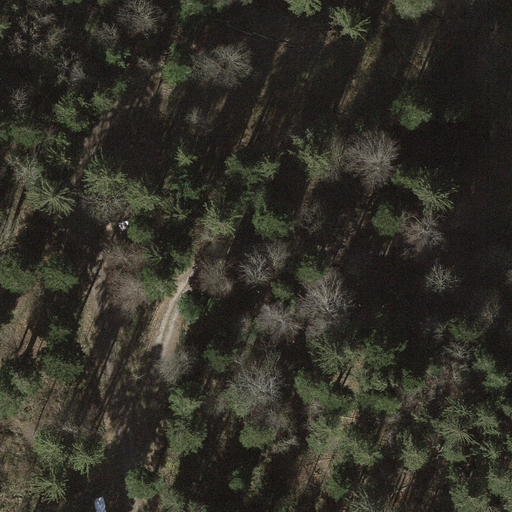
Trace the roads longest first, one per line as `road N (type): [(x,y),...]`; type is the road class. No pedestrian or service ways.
road 1 (track): [(129,493),(162,353),(193,287),(225,262),(259,254),(424,252),(511,232)]
road 2 (track): [(129,511),(89,250),(86,148),(150,93)]
